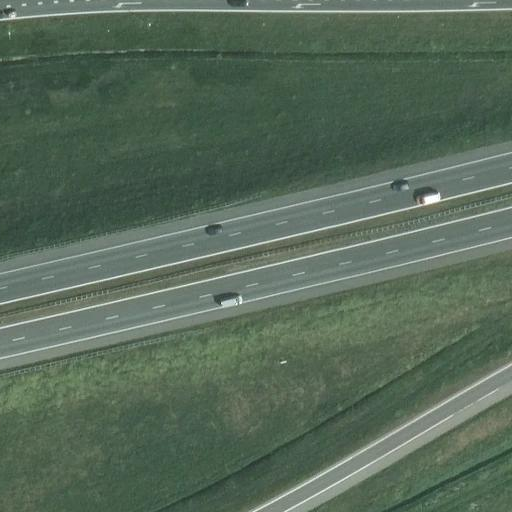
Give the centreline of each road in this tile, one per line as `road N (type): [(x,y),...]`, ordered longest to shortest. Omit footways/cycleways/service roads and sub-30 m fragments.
road 1 (motorway): [(0,342),(511,221)]
road 2 (motorway): [(511,166),(0,286)]
road 3 (motorway): [(511,1),(154,4),(0,14)]
road 4 (motorway): [(279,511),(511,377)]
